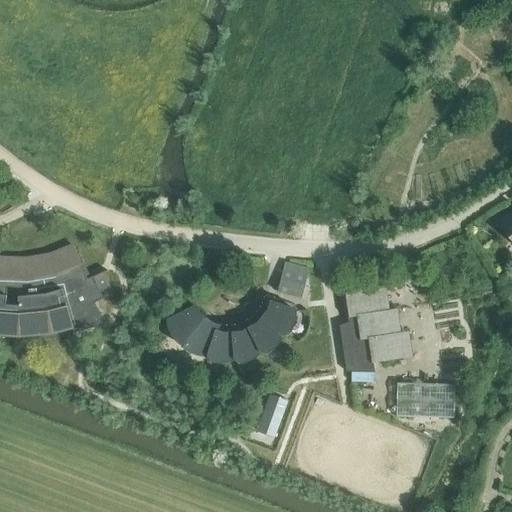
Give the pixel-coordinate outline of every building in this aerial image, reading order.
[(499,220),(498,221),(506,236),(511,237),(511,238),(511,213),(500,221),(499,220)] [(0,330),(19,332),(50,330),(63,326),(70,324),(73,336),(74,335),(75,335),(73,330),(100,323),(92,305),(97,302),(104,300),(100,292),(111,287),(104,273),(108,271),(108,270),(87,279),(85,273),(74,246),(63,250),(50,255),(26,260),(2,259),(0,258),(0,330)] [(285,264),(278,292),(301,298),(309,270),(285,264)] [(339,326),(346,372),(375,373),(375,371),(375,372),(374,363),(405,359),(404,357),(400,333),(392,335),(389,311),(381,312),(377,288),(370,289),(341,293),(345,319),(348,318),(349,323),(339,326)] [(280,340),(281,338),(282,336),(287,335),(290,332),(291,331),(292,329),(294,324),(294,322),(295,320),(295,317),(295,315),(295,313),(295,310),(271,303),(270,303),(268,312),(257,325),(241,333),(224,334),(217,332),(219,326),(211,324),(200,314),(196,306),(168,321),(168,324),(168,326),(169,328),(169,330),(170,332),(171,334),(172,336),(175,340),(177,342),(180,344),(184,344),(184,348),(188,351),(192,353),(197,355),(199,356),(203,357),(206,357),(207,357),(210,361),(214,362),(216,363),(218,363),(220,363),(225,363),(229,362),(231,361),(234,360),(238,363),(243,363),(246,362),(248,361),(252,359),(254,358),(258,355),(259,354),(266,354),(267,353),(269,352),(271,351),(273,349),(275,348),(276,346),(278,344),(279,342),(280,340)] [(397,383),(396,417),(454,418),(455,385),(397,383)] [(288,401),(271,394),(257,432),(275,438),(288,401)]
